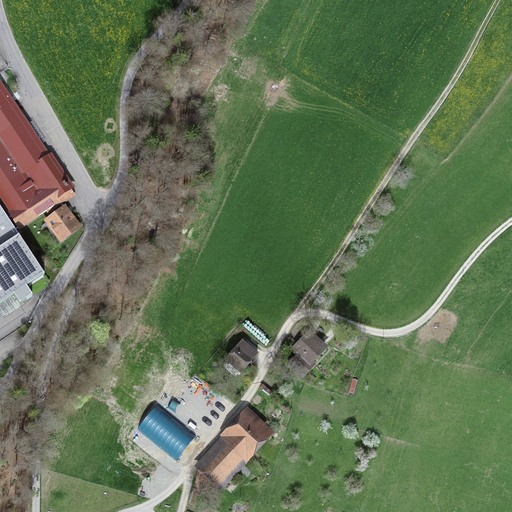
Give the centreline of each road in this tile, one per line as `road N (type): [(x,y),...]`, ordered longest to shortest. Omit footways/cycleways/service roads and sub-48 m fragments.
road 1 (track): [(511,220),(472,254),(430,312),(399,334),(378,336),(322,317),(290,321),(236,414),(178,483),(134,511)]
road 2 (track): [(290,321),(446,96),(500,0)]
road 3 (unclassified): [(33,511),(39,403),(88,247)]
road 4 (unclassified): [(106,218),(136,73),(189,0)]
road 5 (unclassified): [(0,13),(38,106),(106,218)]
road 6 (residential): [(0,401),(43,310),(88,247)]
